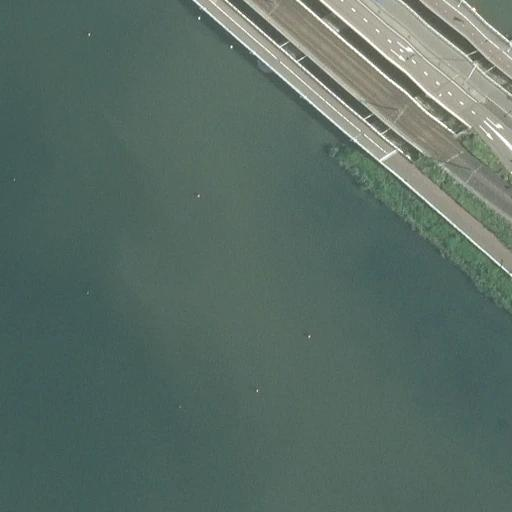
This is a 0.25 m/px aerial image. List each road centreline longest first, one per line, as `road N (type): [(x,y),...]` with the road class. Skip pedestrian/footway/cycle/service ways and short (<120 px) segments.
road 1 (secondary): [(344,0),(481,121)]
road 2 (secondary): [(511,105),(389,0)]
